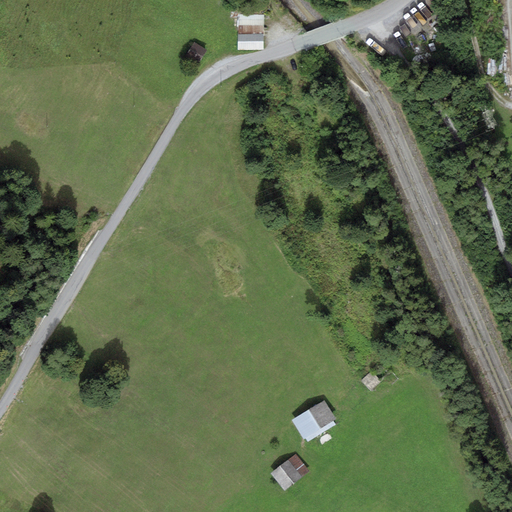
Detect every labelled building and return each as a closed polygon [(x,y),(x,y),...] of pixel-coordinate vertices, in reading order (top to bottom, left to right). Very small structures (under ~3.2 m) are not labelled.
[(264,14),(239,14),(239,50),(264,50),(264,14)] [(207,50),(195,42),(185,56),(198,64),(207,50)] [(371,371),(361,381),(371,392),(381,382),(371,371)] [(325,400),(292,420),(304,439),(337,419),(325,400)] [(296,454),(271,474),(285,491),(310,471),(296,454)]
